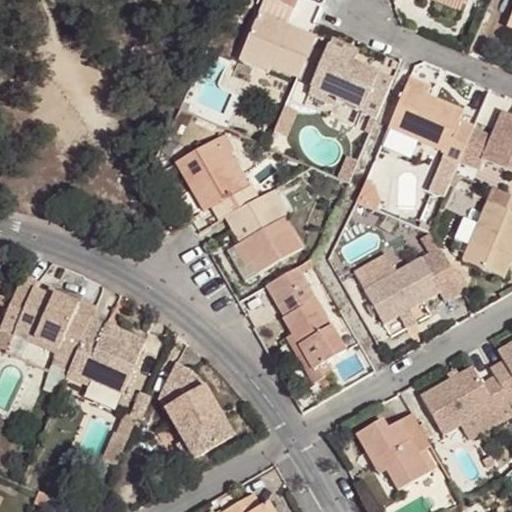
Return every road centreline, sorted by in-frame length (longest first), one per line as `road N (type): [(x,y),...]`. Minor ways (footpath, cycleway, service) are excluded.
road 1 (residential): [(292,442),(244,365),(147,290),(44,240),(0,228)]
road 2 (residential): [(292,442),(511,317)]
road 3 (residential): [(357,14),(511,81)]
road 4 (residential): [(167,511),(292,442)]
